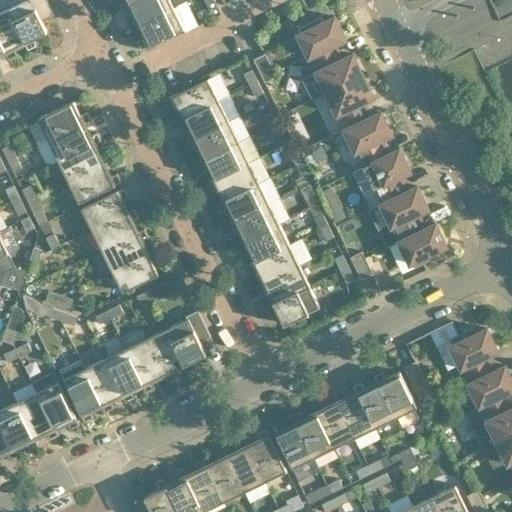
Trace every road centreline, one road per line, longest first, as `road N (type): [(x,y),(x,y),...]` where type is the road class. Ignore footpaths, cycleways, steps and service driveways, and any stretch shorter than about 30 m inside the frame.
road 1 (residential): [(260,385),(99,53)]
road 2 (residential): [(509,264),(383,0)]
road 3 (residential): [(260,385),(509,264)]
road 4 (residential): [(99,463),(260,385)]
road 5 (residential): [(136,72),(282,0)]
